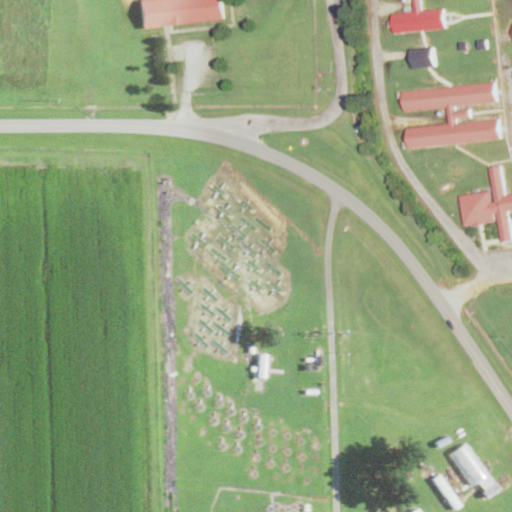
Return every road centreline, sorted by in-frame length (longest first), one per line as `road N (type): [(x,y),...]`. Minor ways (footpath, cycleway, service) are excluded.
road 1 (residential): [(0,123),(201,130),(311,173),(398,243),(511,407)]
road 2 (residential): [(220,134),(313,121),(334,110),(342,79),(333,0),(494,276),(444,305)]
road 3 (residential): [(374,0),(390,137),(407,172),(494,276)]
